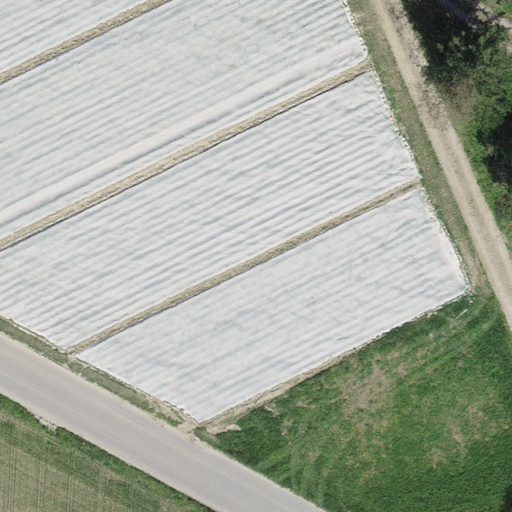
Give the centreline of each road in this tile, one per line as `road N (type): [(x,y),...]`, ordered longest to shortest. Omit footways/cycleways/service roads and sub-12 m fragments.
road 1 (track): [(511,279),(391,0)]
road 2 (tertiary): [(0,367),(262,511)]
